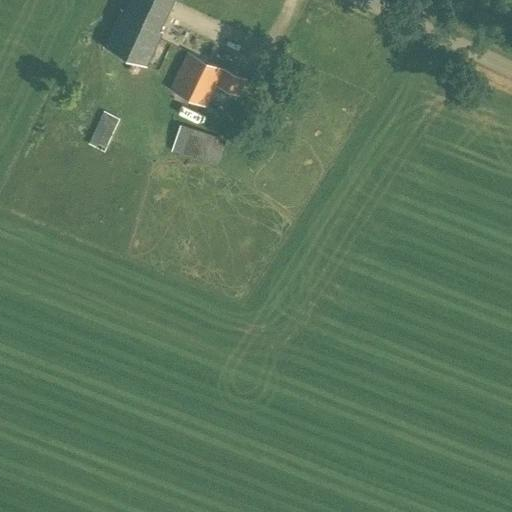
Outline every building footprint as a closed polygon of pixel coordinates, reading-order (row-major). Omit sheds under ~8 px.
[(104,46),(146,65),(162,30),(159,29),(172,0),(127,0),(124,10),(121,8),(104,46)] [(246,79),(186,51),(169,88),(206,105),(216,84),(238,95),(246,79)] [(287,58),(270,94),(289,103),(306,66),(287,58)] [(89,143),(104,150),(119,117),(103,110),(89,143)] [(163,147),(216,165),(223,144),(170,126),(163,147)]
